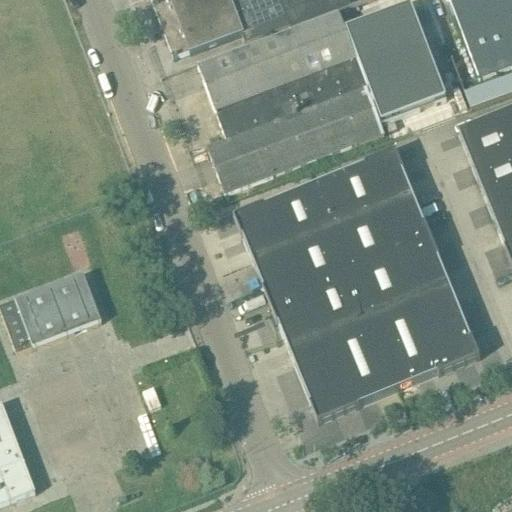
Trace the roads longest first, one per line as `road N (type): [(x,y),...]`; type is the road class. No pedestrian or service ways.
road 1 (unclassified): [(287,505),(88,0)]
road 2 (tertiary): [(511,417),(287,505)]
